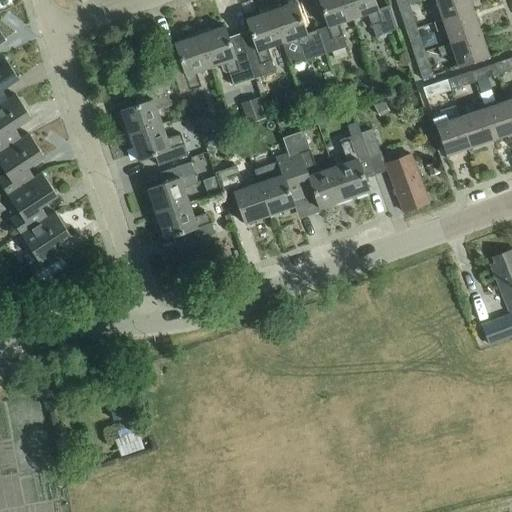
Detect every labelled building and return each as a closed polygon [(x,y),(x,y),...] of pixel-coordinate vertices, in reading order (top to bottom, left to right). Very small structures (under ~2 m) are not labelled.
[(339,23),(353,18),(347,0),(320,0),(329,26),(318,30),(326,54),(332,52),(334,61),(348,56),(345,47),(347,47),(339,23)] [(347,0),(353,18),(367,14),(375,37),(397,30),(389,6),(378,9),(375,0),(347,0)] [(395,0),(399,9),(410,5),(407,0),(395,0)] [(436,0),(443,20),(474,10),(470,0),(436,0)] [(326,54),(318,30),(309,33),(298,2),(273,11),(283,43),(281,44),(287,61),(305,61),(326,54)] [(406,33),(417,29),(410,5),(399,9),(406,33)] [(451,44),(482,34),(474,10),(443,20),(434,23),(437,32),(446,30),(451,44)] [(268,48),(281,44),(283,43),(273,11),(247,19),(251,31),(240,34),(255,79),(276,71),(268,48)] [(255,79),(240,34),(230,38),(226,27),(201,35),(211,67),(219,64),(222,72),(226,74),(229,73),(234,86),(255,79)] [(414,56),(425,53),(417,29),(406,33),(414,56)] [(482,34),(451,44),(451,45),(437,50),(439,58),(454,53),(459,68),(490,58),(482,34)] [(197,72),(211,67),(201,35),(176,44),(181,60),(170,64),(181,94),(202,87),(197,72)] [(425,53),(414,56),(422,80),(433,76),(425,53)] [(0,56),(0,104),(4,102),(0,95),(0,90),(19,78),(3,55),(0,56)] [(511,58),(495,64),(499,75),(511,70),(511,58)] [(471,73),(475,83),(499,75),(495,64),(471,73)] [(451,91),(475,83),(471,73),(447,81),(451,91)] [(427,99),(451,91),(447,81),(423,89),(427,99)] [(128,135),(161,124),(157,110),(171,106),(164,84),(133,95),(137,106),(120,111),(128,135)] [(284,95),(289,110),(300,106),(296,92),(284,95)] [(0,152),(17,140),(11,130),(31,117),(16,94),(4,102),(0,104),(0,152)] [(257,97),(238,102),(245,124),(263,118),(257,97)] [(495,141),(511,134),(511,113),(508,101),(484,109),(495,141)] [(471,149),(495,141),(484,109),(460,118),(471,149)] [(269,132),(279,128),(275,117),(265,120),(269,132)] [(447,157),(471,149),(460,118),(436,126),(447,157)] [(349,137),(359,134),(356,127),(355,123),(347,127),(345,127),(346,131),(349,137)] [(161,124),(128,135),(137,161),(154,155),(157,166),(187,156),(180,134),(166,139),(161,124)] [(360,134),(368,157),(380,153),(371,130),(360,134)] [(281,138),(284,147),(303,199),(315,194),(320,210),(345,201),(334,167),(319,172),(312,150),(309,151),(302,131),(281,138)] [(0,185),(7,196),(31,179),(24,169),(44,156),(29,133),(17,140),(0,152),(0,166),(5,174),(0,177),(0,185)] [(368,157),(360,134),(338,141),(346,163),(334,167),(345,201),(368,193),(363,179),(375,175),(368,157)] [(303,199),(284,147),(279,149),(282,157),(275,160),(276,163),(269,166),(273,178),(258,183),(270,217),(296,207),(294,202),(303,199)] [(412,156),(386,166),(404,213),(429,204),(412,156)] [(155,215),(188,204),(183,190),(197,185),(190,163),(159,174),(163,184),(147,190),(155,215)] [(436,164),(426,167),(430,177),(439,174),(436,164)] [(270,217),(258,183),(244,188),(237,166),(215,174),(223,197),(235,193),(246,225),(270,217)] [(21,235),(44,219),(37,209),(57,195),(42,172),(31,179),(7,196),(18,213),(10,219),(21,235)] [(188,204),(155,215),(163,239),(180,234),(184,247),(214,236),(207,213),(192,218),(188,204)] [(44,219),(21,235),(32,252),(23,258),(34,276),(58,260),(50,248),(71,234),(56,212),(44,219)] [(494,264),(489,266),(508,313),(509,312),(511,316),(482,326),(489,346),(511,337),(511,250),(492,258),(494,264)] [(108,397),(115,421),(126,419),(120,394),(108,397)] [(123,453),(146,448),(142,430),(119,435),(123,453)]
